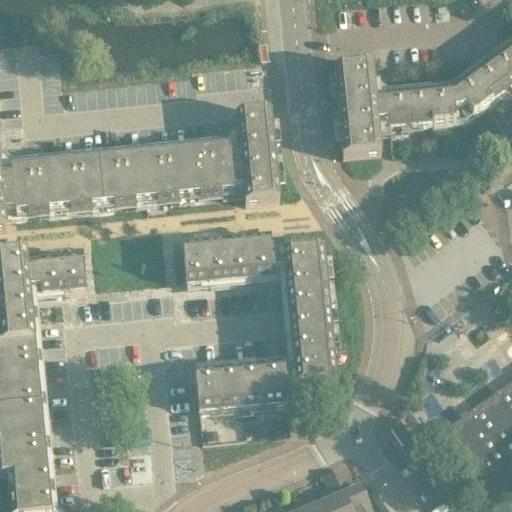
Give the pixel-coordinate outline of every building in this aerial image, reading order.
[(465,128),(511,94),(511,51),(452,95),(385,101),(385,103),(375,104),(372,73),(334,76),(342,165),(381,161),(378,135),(388,134),(388,136),(465,128)] [(200,204),(233,201),(232,194),(243,193),(245,212),(279,208),(270,120),(236,123),(240,160),(229,161),(229,154),(11,176),(11,182),(1,183),(0,173),(0,235),(6,235),(4,216),(15,215),(15,222),(48,219),(49,224),(71,222),(70,217),(91,215),(92,220),(114,218),(114,212),(135,210),(136,216),(157,214),(157,208),(178,206),(179,212),(200,209),(200,204)] [(286,405),(298,403),(297,392),(336,388),(323,257),(284,261),(283,249),(271,250),(270,244),(237,247),(236,240),(214,242),(215,249),(182,252),(186,293),(284,283),(293,369),(194,379),(198,420),(232,417),(232,423),(254,421),(253,414),(287,411),(286,405)] [(0,349),(0,457),(3,482),(15,481),(17,511),(51,511),(30,302),(41,301),(41,303),(86,298),(82,264),(37,268),(38,270),(27,271),(27,269),(26,259),(0,261),(0,341),(1,349),(0,349)] [(511,387),(436,442),(470,490),(476,486),(494,510),(511,497),(511,387)] [(403,450),(413,443),(400,426),(391,433),(403,450)] [(217,435),(206,436),(207,446),(218,445),(217,435)] [(328,492),(337,488),(346,484),(342,474),(323,482),(328,492)] [(346,484),(337,488),(347,511),(369,511),(361,491),(351,495),(346,484)] [(333,503),(324,507),(326,511),(347,511),(337,488),(328,492),(333,503)] [(302,503),(305,511),(326,511),(324,507),(316,510),(311,499),(302,503)] [(294,511),(305,511),(302,503),(293,507),(294,511)]
